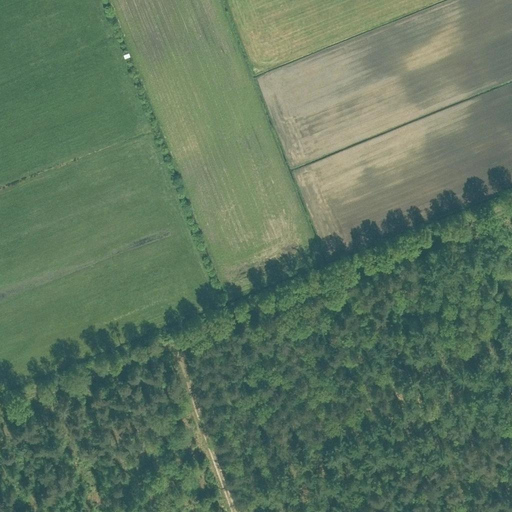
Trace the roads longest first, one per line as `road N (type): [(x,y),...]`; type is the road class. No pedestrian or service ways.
road 1 (track): [(511,202),(0,407)]
road 2 (track): [(178,334),(241,511)]
